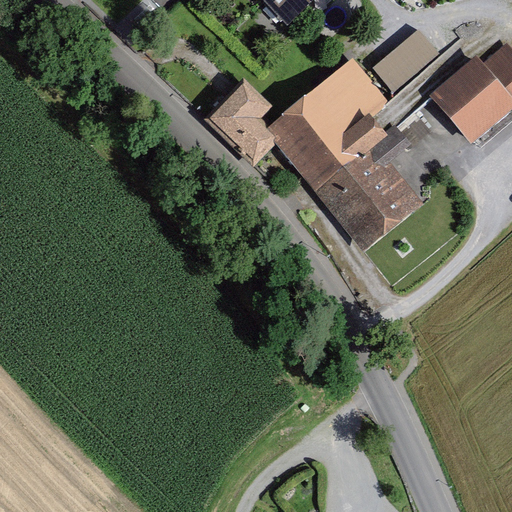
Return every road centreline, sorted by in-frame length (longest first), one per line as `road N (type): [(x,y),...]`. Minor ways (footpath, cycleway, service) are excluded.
road 1 (tertiary): [(362,348),(272,212),(46,0)]
road 2 (residential): [(511,149),(486,173),(476,232),(456,260),(362,348)]
road 3 (tertiary): [(436,511),(362,348)]
road 4 (residential): [(387,0),(402,10),(487,10),(511,25)]
